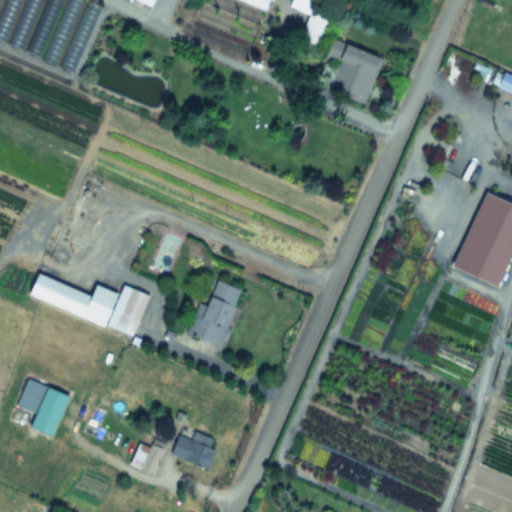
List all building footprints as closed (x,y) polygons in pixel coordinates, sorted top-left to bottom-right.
[(297,38),(317,45),(328,14),(308,7),(297,38)] [(380,58),(333,38),(315,82),(362,101),(380,58)] [(511,93),(511,75),(500,71),(494,87),(511,93)] [(24,295),(130,336),(146,294),(120,285),(117,294),(91,284),(87,294),(32,273),(24,295)] [(197,321),(189,318),(183,334),(218,346),(238,291),(212,281),(197,321)] [(48,436),(65,394),(24,378),(13,405),(31,412),(25,427),(48,436)] [(214,440),(191,433),(189,439),(174,435),(167,456),(205,468),(214,440)] [(126,465),(150,475),(162,448),(138,438),(126,465)]
